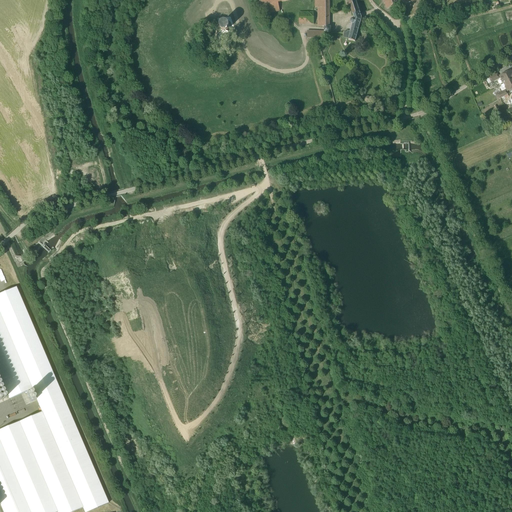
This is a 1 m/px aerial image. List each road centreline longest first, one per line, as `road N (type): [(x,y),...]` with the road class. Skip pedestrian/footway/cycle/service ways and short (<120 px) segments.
road 1 (unclassified): [(0,245),(44,212),(414,115),(511,56)]
road 2 (track): [(148,218),(83,227),(51,255),(41,276),(140,511)]
road 3 (track): [(264,188),(219,235),(239,338),(221,393),(186,433)]
road 4 (track): [(422,112),(511,314)]
road 5 (track): [(231,0),(251,61),(284,72),(305,65),(303,32)]
